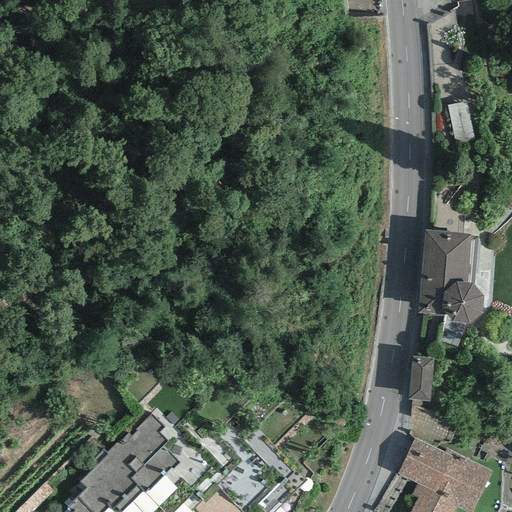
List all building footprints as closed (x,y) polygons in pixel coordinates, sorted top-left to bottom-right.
[(470,98),(452,101),(456,138),(475,135),(470,98)] [(470,235),(424,230),(417,313),(465,316),(470,235)] [(407,399),(429,401),(433,359),(411,357),(407,399)] [(155,409),(149,413),(135,429),(137,431),(131,436),(129,433),(107,452),(108,454),(80,482),(86,489),(63,511),(274,511),(306,481),(259,429),(245,439),(228,423),(213,437),(189,412),(174,428),(155,409)] [(417,498),(409,511),(453,511),(456,507),(465,511),(471,511),(491,472),(446,449),(444,453),(414,438),(396,474),(416,484),(411,495),(417,498)]
